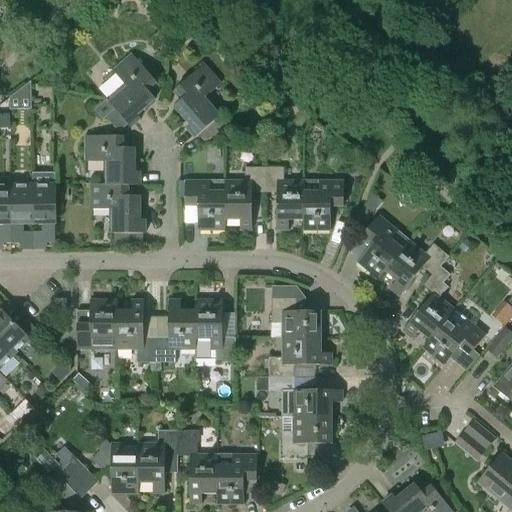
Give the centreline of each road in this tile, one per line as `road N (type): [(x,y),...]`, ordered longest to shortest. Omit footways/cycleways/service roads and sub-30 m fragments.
road 1 (residential): [(170,261),(280,263),(323,279),(370,328),(385,403)]
road 2 (residential): [(0,263),(170,261)]
road 3 (residential): [(385,403),(358,470),(302,511)]
road 4 (residential): [(385,403),(461,400),(511,438)]
road 5 (residential): [(170,261),(173,154),(156,130)]
